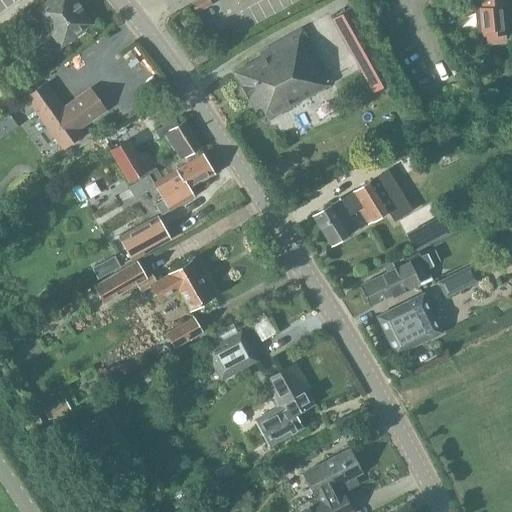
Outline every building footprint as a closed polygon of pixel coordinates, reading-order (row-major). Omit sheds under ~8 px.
[(46,0),(33,10),(60,47),(93,23),(75,0),(46,0)] [(508,28),(505,0),(479,0),(480,6),(476,6),(478,30),(508,28)] [(332,17),(373,93),(392,82),(352,6),(332,17)] [(260,56),(233,71),(254,109),(260,106),(267,119),(272,116),(292,105),(332,83),(300,27),(257,52),(260,56)] [(26,98),(63,148),(83,133),(80,129),(107,109),(91,88),(64,107),(46,83),(26,98)] [(154,130),(160,139),(165,135),(180,158),(200,145),(184,121),(176,126),(171,119),(154,130)] [(128,140),(110,152),(130,186),(149,175),(153,183),(162,178),(155,165),(146,170),(128,140)] [(162,178),(153,183),(158,192),(163,200),(156,204),(162,214),(192,196),(187,188),(212,173),(202,155),(162,178)] [(371,181),(313,216),(331,245),(357,229),(350,216),(359,210),(368,224),(388,212),(394,221),(411,210),(387,171),(371,181)] [(158,217),(119,239),(131,260),(170,239),(158,217)] [(438,217),(405,234),(415,252),(418,250),(448,235),(438,217)] [(420,255),(421,257),(426,267),(438,261),(433,249),(420,255)] [(430,276),(426,267),(421,257),(420,255),(418,250),(415,252),(404,257),(406,261),(360,284),(370,305),(430,276)] [(139,291),(150,285),(158,302),(178,291),(189,312),(212,299),(191,261),(168,273),(169,275),(156,282),(152,273),(145,277),(146,279),(136,285),(139,291)] [(102,305),(136,285),(146,279),(145,277),(137,263),(92,289),(102,305)] [(472,263),(437,280),(445,296),(480,279),(472,263)] [(421,294),(375,316),(394,355),(427,340),(439,334),(421,294)] [(135,341),(142,335),(124,315),(117,321),(135,341)] [(165,336),(173,350),(201,332),(193,319),(165,336)] [(256,360),(240,332),(206,351),(221,379),(256,360)] [(256,421),(259,426),(245,434),(252,446),(266,439),(269,445),(301,428),(294,416),(313,406),(305,391),(304,392),(291,367),(267,380),(282,407),(256,421)] [(65,399),(44,411),(50,422),(70,411),(71,411),(65,399)] [(22,422),(28,433),(42,425),(35,414),(22,422)] [(302,473),(314,496),(292,508),(294,511),(349,511),(354,510),(343,490),(357,483),(354,478),(362,474),(348,449),(302,473)]
